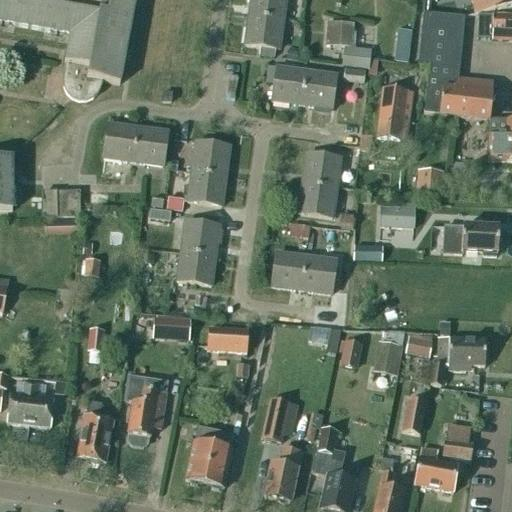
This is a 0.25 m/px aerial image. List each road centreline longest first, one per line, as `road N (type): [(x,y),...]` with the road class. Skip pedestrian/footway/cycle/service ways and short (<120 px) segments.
road 1 (residential): [(238,295),(256,130),(249,116),(212,107),(208,96),(219,0)]
road 2 (tertiary): [(118,511),(0,490)]
